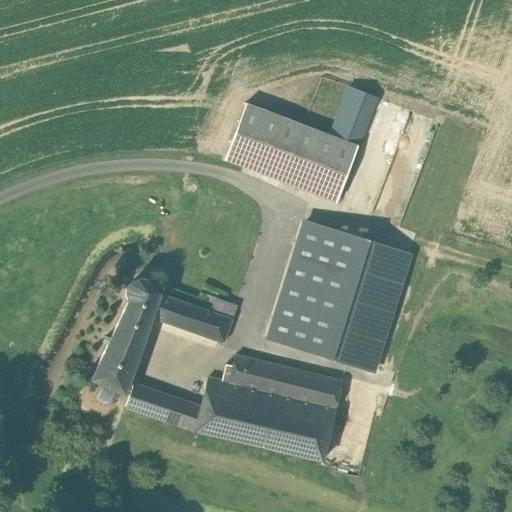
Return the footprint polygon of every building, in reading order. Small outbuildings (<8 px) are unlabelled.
[(376,98),(348,87),(329,136),(357,147),(376,98)] [(303,126),(244,104),(223,160),(335,203),(357,147),(329,136),(303,126)] [(372,371),(408,254),(365,241),(328,358),(372,371)] [(142,280),(138,280),(134,280),(131,282),(129,283),(127,286),(125,289),(125,291),(125,293),(125,296),(126,299),(127,301),(109,339),(105,337),(102,343),(106,345),(90,381),(123,394),(150,317),(158,295),(158,294),(153,292),(152,289),(150,286),(148,284),(145,281),(142,280)] [(199,309),(158,295),(150,317),(222,343),(230,320),(209,313),(199,309)] [(214,299),(204,295),(199,309),(209,313),(214,299)] [(236,306),(214,299),(209,313),(230,320),(236,306)] [(340,382),(234,355),(231,366),(224,365),(219,382),(335,407),(340,382)] [(219,382),(207,378),(199,407),(193,431),(231,439),(247,442),(263,447),(321,461),(335,407),(219,382)] [(199,407),(132,385),(124,407),(193,431),(199,407)]
